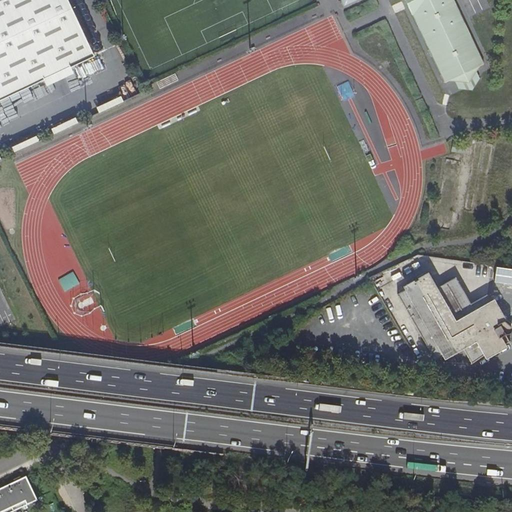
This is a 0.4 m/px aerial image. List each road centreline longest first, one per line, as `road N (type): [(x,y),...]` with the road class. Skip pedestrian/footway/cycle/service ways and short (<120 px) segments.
road 1 (motorway): [(511,427),(0,365)]
road 2 (motorway): [(0,402),(511,463)]
